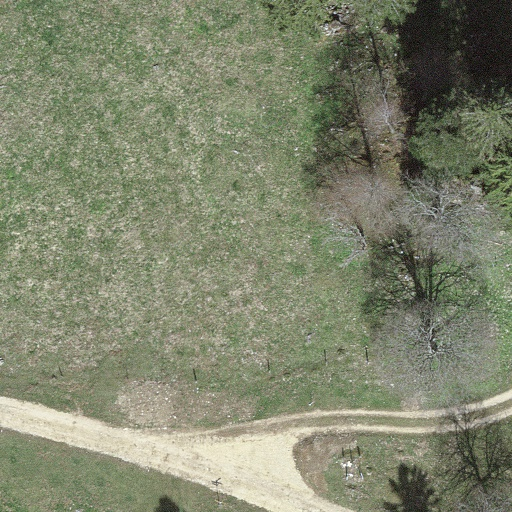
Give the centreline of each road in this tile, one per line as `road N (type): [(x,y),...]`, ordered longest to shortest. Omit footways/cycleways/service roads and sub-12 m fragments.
road 1 (track): [(156,456),(296,428),(463,428),(511,413)]
road 2 (track): [(156,456),(0,412)]
road 3 (track): [(301,511),(156,456)]
